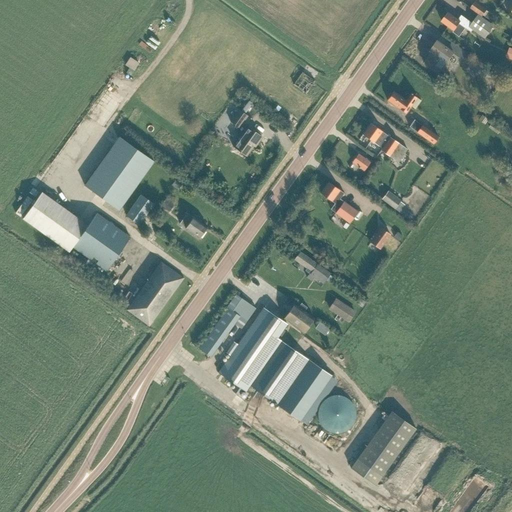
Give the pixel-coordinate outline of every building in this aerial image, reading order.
[(493,14),(487,10),(475,2),(471,8),(482,16),(483,15),(489,19),(493,14)] [(447,13),(440,22),(454,31),(459,23),(464,26),(468,20),(461,15),(458,20),(447,13)] [(468,20),(464,26),(471,32),(473,30),(484,38),(493,26),(477,15),(472,22),(468,20)] [(432,53),(424,65),(439,75),(453,54),(463,60),(468,54),(452,43),(448,49),(438,42),(431,52),(432,53)] [(130,57),(125,65),(133,71),(139,63),(130,57)] [(301,72),(293,84),(306,93),(314,81),(301,72)] [(390,93),(386,98),(388,99),(387,101),(406,115),(414,103),(417,105),(421,101),(410,94),(408,98),(405,96),(403,100),(393,92),(392,94),(390,93)] [(238,109),(230,121),(238,127),(239,128),(242,123),(247,116),(238,109)] [(483,115),(479,120),(485,124),(489,120),(483,115)] [(414,121),(409,128),(433,145),(438,138),(414,121)] [(240,135),(232,146),(245,156),(252,146),(254,147),(261,138),(246,127),(242,123),(239,128),(238,127),(236,131),(240,135)] [(492,123),(489,128),(498,134),(501,129),(492,123)] [(362,135),(381,149),(389,138),(370,124),(362,135)] [(154,161),(119,136),(84,185),(118,210),(154,161)] [(389,138),(381,149),(380,151),(388,157),(397,144),(389,138)] [(397,144),(388,157),(397,163),(406,150),(397,144)] [(358,155),(352,164),(362,171),(369,163),(358,155)] [(328,183),(320,194),(335,204),(331,209),(335,213),(349,223),(358,211),(344,201),(343,201),(340,199),(343,194),(328,183)] [(182,184),(175,188),(179,194),(186,189),(182,184)] [(394,209),(406,217),(409,214),(401,209),(404,205),(400,201),(401,201),(388,191),(381,200),(394,209)] [(42,192),(22,219),(69,252),(73,247),(106,271),(130,237),(96,214),(88,225),(42,192)] [(139,194),(124,215),(139,226),(154,204),(139,194)] [(167,201),(162,207),(168,211),(173,205),(167,201)] [(187,213),(179,225),(199,239),(207,228),(187,213)] [(380,249),(390,235),(380,227),(375,234),(374,233),(368,241),(380,249)] [(398,232),(394,237),(398,241),(402,236),(398,232)] [(300,252),(295,260),(312,272),(324,281),(330,274),(300,252)] [(161,262),(127,310),(149,326),(184,278),(161,262)] [(228,308),(199,349),(211,357),(240,316),(246,321),(255,308),(236,294),(227,307),(228,308)] [(355,313),(335,299),(329,308),(349,322),(355,313)] [(294,304),(284,319),(303,333),(314,318),(294,304)] [(219,374),(216,378),(222,381),(224,377),(236,386),(242,390),(246,392),(250,386),(298,420),(330,375),(277,338),(287,324),(264,308),(238,344),(234,342),(226,353),(230,356),(218,373),(219,374)] [(236,386),(232,391),(238,395),(242,390),(236,386)] [(318,409),(317,414),(318,419),(320,424),(323,427),(327,431),(331,433),(336,433),(341,433),(346,431),(350,428),(353,424),(355,419),(356,414),(355,409),(353,405),(350,401),(346,398),(342,396),(337,395),(332,396),(327,398),(323,401),(320,404),(318,409)] [(391,411),(356,460),(380,477),(415,429),(391,411)]
